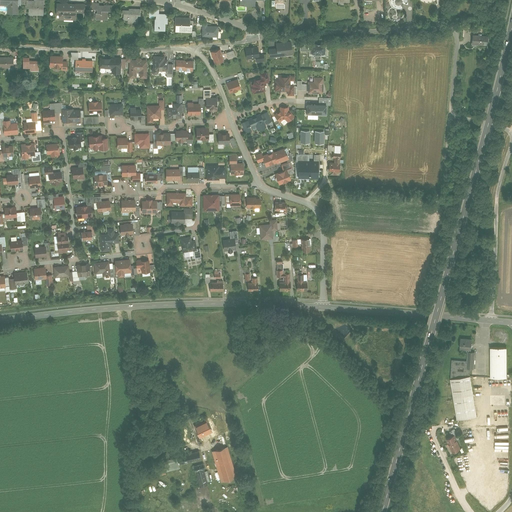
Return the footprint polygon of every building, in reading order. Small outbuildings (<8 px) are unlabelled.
[(1,0),(1,2),(9,3),(9,10),(20,10),(19,0),(1,0)] [(44,0),(26,0),(27,4),(30,5),(30,11),(44,12),(44,0)] [(61,16),(77,17),(78,9),(85,9),(86,1),(58,0),(58,9),(61,9),(61,16)] [(98,9),(98,16),(109,17),(109,8),(110,8),(110,2),(100,1),(99,0),(91,0),(91,6),(98,6),(98,9)] [(391,0),(392,4),(394,6),(396,7),(400,8),(403,9),(406,8),(404,3),(406,3),(407,4),(411,3),(410,1),(408,1),(408,0),(391,0)] [(131,6),(131,7),(124,7),(123,19),(139,19),(139,13),(141,13),(141,6),(131,6)] [(169,11),(160,11),(160,8),(150,7),(150,14),(156,14),(156,30),(167,30),(167,21),(169,21),(169,11)] [(192,15),(177,15),(176,30),(192,30),(192,15)] [(219,35),(219,24),(208,24),(208,21),(204,21),(203,35),(219,35)] [(491,35),(475,34),(474,44),(491,45),(491,35)] [(268,45),(269,54),(292,52),(290,38),(275,39),(275,44),(268,45)] [(324,42),(310,42),(309,52),(323,53),(324,42)] [(257,44),(244,46),(245,57),(255,56),(256,61),(264,60),(263,52),(258,52),(257,44)] [(219,46),(210,50),(214,61),(223,58),(221,52),(220,50),(219,46)] [(222,50),(220,50),(221,52),(223,58),(227,57),(228,58),(235,56),(232,48),(224,51),(222,50)] [(125,56),(125,60),(126,60),(128,60),(128,75),(135,75),(135,68),(138,68),(139,69),(139,75),(146,75),(146,57),(141,57),(139,56),(136,56),(135,57),(131,57),(131,52),(125,52),(125,56)] [(62,53),(49,53),(48,64),(60,64),(60,67),(66,67),(66,58),(61,58),(62,53)] [(152,53),(152,64),(150,66),(150,69),(152,71),(155,71),(157,69),(157,68),(165,68),(167,68),(167,62),(167,56),(164,56),(164,53),(152,53)] [(12,61),(12,54),(0,54),(0,65),(13,65),(12,61)] [(120,55),(99,55),(99,65),(111,65),(111,70),(120,70),(120,65),(120,56),(120,55)] [(74,68),(91,69),(91,58),(84,57),(84,56),(81,56),(81,57),(77,57),(75,57),(74,68)] [(38,58),(29,58),(29,65),(29,68),(38,68),(38,58)] [(175,67),(182,67),(182,68),(192,68),(192,59),(184,59),(184,58),(175,58),(175,64),(175,67)] [(251,92),(265,89),(263,82),(269,81),(266,70),(259,72),(260,76),(249,79),(251,92)] [(274,77),(274,90),(287,90),(287,94),(293,94),(293,84),(289,84),(289,74),(278,74),(278,77),(274,77)] [(313,81),(307,81),(307,91),(321,92),(322,76),(313,76),(313,81)] [(236,77),(226,80),(229,90),(239,87),(236,77)] [(300,80),(296,79),(296,89),(304,89),(304,83),(300,83),(300,80)] [(210,110),(215,109),(216,108),(216,107),(217,107),(216,96),(209,96),(205,96),(205,100),(206,107),(208,107),(208,109),(210,110)] [(158,104),(146,104),(146,121),(152,121),(152,117),(160,117),(160,108),(163,108),(163,98),(158,99),(158,104)] [(87,112),(101,112),(101,101),(97,101),(97,100),(90,100),(90,101),(87,101),(87,112)] [(54,108),(54,113),(60,112),(60,108),(61,108),(60,101),(49,103),(49,109),(54,108)] [(192,101),(186,101),(187,114),(200,114),(199,106),(199,102),(198,102),(192,102),(192,101)] [(172,106),(166,106),(166,117),(181,116),(181,112),(180,103),(180,102),(172,102),(172,106)] [(122,103),(109,103),(109,113),(122,113),(122,103)] [(326,104),(305,103),(305,113),(325,114),(326,104)] [(135,105),(129,105),(129,118),(140,118),(140,114),(140,107),(135,107),(135,105)] [(288,106),(280,106),(280,109),(273,115),(280,121),(284,116),(288,121),(294,115),(289,109),(288,106)] [(49,109),(41,110),(43,124),(49,124),(49,120),(55,120),(54,113),(54,108),(49,109)] [(61,108),(60,108),(60,112),(60,121),(80,121),(80,116),(79,110),(79,109),(73,109),(73,108),(61,108)] [(247,119),(240,122),(245,132),(250,129),(249,128),(255,125),(256,130),(265,126),(264,122),(264,121),(265,123),(271,120),(267,111),(260,113),(260,112),(247,118),(247,119)] [(2,120),(3,127),(3,135),(17,134),(16,122),(9,122),(9,119),(2,120)] [(24,133),(35,132),(35,125),(34,121),(23,122),(24,133)] [(208,126),(196,126),(196,138),(208,138),(208,133),(208,126)] [(179,129),(175,129),(175,140),(177,139),(177,140),(183,140),(183,139),(186,139),(186,141),(192,141),(191,132),(186,132),(186,128),(183,129),(183,128),(179,128),(179,129)] [(309,129),(300,129),(300,142),(308,142),(309,129)] [(75,136),(68,137),(69,148),(81,147),(80,139),(83,139),(83,130),(75,131),(75,136)] [(323,130),(314,130),(314,143),(322,143),(323,130)] [(155,138),(155,144),(156,144),(170,144),(169,131),(155,131),(155,138)] [(148,132),(133,132),(134,143),(138,142),(139,147),(148,147),(149,147),(149,142),(148,132)] [(228,132),(217,132),(218,143),(229,143),(229,141),(229,138),(228,132)] [(101,133),(88,135),(89,146),(92,146),(92,147),(98,146),(98,148),(107,147),(106,136),(101,137),(101,133)] [(126,136),(116,136),(116,148),(127,147),(126,141),(126,136)] [(33,142),(20,143),(21,158),(27,158),(27,156),(31,156),(34,155),(34,151),(33,142)] [(56,143),(45,144),(47,154),(49,154),(49,156),(59,156),(58,147),(57,147),(56,143)] [(13,156),(12,145),(1,146),(2,151),(2,156),(4,156),(4,160),(8,159),(8,156),(13,156)] [(263,160),(266,166),(276,162),(276,163),(285,159),(288,159),(284,148),(283,147),(273,151),(273,150),(262,155),(261,152),(254,154),(257,162),(263,160)] [(286,147),(284,148),(288,159),(285,159),(286,162),(289,161),(293,159),(290,151),(288,152),(286,147)] [(34,155),(31,156),(31,161),(40,160),(39,151),(34,151),(34,155)] [(339,171),(340,157),(340,151),(332,151),(332,157),(333,157),(333,162),(329,161),(328,171),(339,171)] [(298,160),(298,177),(317,177),(317,160),(308,160),(298,160)] [(289,161),(286,162),(280,165),(282,169),(283,168),(284,169),(286,168),(287,169),(291,167),(289,161)] [(230,173),(242,173),(242,162),(236,162),(229,162),(229,163),(230,173)] [(135,164),(121,165),(121,176),(131,176),(135,176),(135,172),(135,164)] [(218,164),(206,164),(206,179),(218,179),(218,177),(224,177),(224,167),(218,167),(218,164)] [(100,173),(106,172),(109,172),(109,165),(99,166),(100,173)] [(62,181),(61,171),(52,172),(51,166),(43,167),(44,175),(48,174),(49,182),(51,182),(52,184),(59,184),(58,181),(62,181)] [(78,167),(71,167),(72,179),(83,178),(82,167),(82,166),(78,167)] [(17,173),(17,178),(20,177),(19,168),(11,169),(11,174),(17,173)] [(165,169),(165,180),(179,180),(179,175),(179,168),(178,168),(165,169)] [(287,169),(286,168),(284,169),(284,170),(278,172),(277,171),(274,173),(279,184),(291,179),(287,169)] [(187,170),(187,181),(199,181),(198,176),(198,170),(197,170),(187,170)] [(28,176),(38,175),(38,172),(28,173),(28,174),(23,175),(23,173),(20,174),(21,184),(24,183),(24,184),(28,184),(28,176)] [(93,173),(94,185),(107,184),(106,172),(100,173),(93,173)] [(7,185),(17,184),(17,178),(17,173),(11,174),(6,174),(6,178),(2,178),(2,184),(7,184),(7,185)] [(144,174),(144,184),(156,183),(156,180),(156,174),(155,174),(144,174)] [(29,188),(40,187),(39,175),(38,175),(28,176),(28,184),(29,188)] [(175,192),(166,192),(166,205),(172,206),(172,202),(178,202),(178,206),(185,206),(185,195),(185,192),(178,192),(178,191),(175,191),(175,192)] [(240,206),(240,193),(229,193),(229,195),(229,201),(229,206),(240,206)] [(218,194),(202,194),(202,211),(219,211),(219,209),(218,195),(218,194)] [(64,208),(63,196),(57,196),(57,197),(52,197),(53,199),(53,209),(64,208)] [(255,196),(246,197),(246,198),(246,204),(246,208),(259,207),(259,204),(260,204),(260,197),(255,197),(255,196)] [(36,199),(36,207),(40,207),(44,206),(44,198),(36,199)] [(134,199),(121,200),(121,212),(127,211),(127,210),(134,210),(135,210),(134,206),(134,199)] [(145,200),(141,200),(141,212),(156,212),(156,209),(156,202),(156,200),(152,200),(152,199),(145,199),(145,200)] [(100,201),(96,201),(96,203),(97,206),(96,207),(96,211),(110,210),(109,200),(100,201)] [(278,201),(274,201),(274,210),(278,210),(278,209),(282,209),(282,211),(282,212),(286,212),(287,205),(285,205),(285,201),(281,201),(281,202),(278,202),(278,201)] [(75,206),(76,218),(91,217),(90,205),(86,205),(86,204),(75,206)] [(7,207),(3,207),(4,214),(4,217),(4,219),(16,218),(16,212),(15,206),(12,206),(9,206),(7,207)] [(36,207),(28,207),(29,219),(36,218),(36,219),(41,219),(40,207),(36,207)] [(183,211),(184,211),(184,218),(191,218),(191,208),(183,208),(183,211)] [(170,223),(184,223),(184,218),(184,211),(183,211),(170,211),(170,217),(167,216),(167,222),(170,222),(170,223)] [(269,224),(258,225),(260,240),(272,239),(272,230),(277,230),(277,228),(276,223),(276,219),(269,219),(269,224)] [(131,223),(119,224),(120,235),(124,234),(124,235),(129,235),(129,234),(133,234),(132,229),(132,223),(131,223)] [(111,243),(118,242),(117,232),(113,233),(113,228),(106,228),(107,233),(99,234),(100,251),(110,250),(109,245),(111,243)] [(80,232),(81,241),(92,239),(91,230),(80,232)] [(229,232),(229,239),(234,238),(234,240),(237,240),(237,235),(236,231),(229,232)] [(56,235),(57,243),(68,243),(67,234),(65,234),(65,232),(57,232),(57,235),(56,235)] [(190,236),(180,238),(182,253),(189,251),(196,250),(196,248),(194,239),(191,240),(190,236)] [(229,239),(222,240),(223,251),(227,250),(227,252),(232,251),(232,249),(235,249),(234,240),(234,238),(229,239)] [(309,251),(308,238),(300,239),(300,244),(301,252),(309,251)] [(297,244),(300,244),(300,239),(291,240),(291,247),(297,247),(297,244)] [(20,250),(22,250),(22,246),(21,240),(16,241),(9,242),(10,251),(14,251),(14,252),(20,251),(20,250)] [(68,250),(68,243),(57,243),(58,254),(65,253),(65,250),(68,250)] [(44,246),(34,247),(35,258),(46,257),(45,251),(45,246),(44,246)] [(114,260),(114,264),(115,273),(115,274),(117,274),(117,276),(124,276),(124,273),(130,272),(130,266),(129,258),(114,260)] [(149,265),(148,259),(141,260),(141,259),(135,260),(136,268),(140,268),(141,273),(149,272),(149,270),(149,265)] [(108,261),(92,262),(93,273),(102,273),(102,276),(108,275),(109,275),(109,269),(108,261)] [(77,270),(77,276),(78,276),(90,275),(88,262),(76,263),(77,270)] [(68,265),(53,266),(54,277),(58,277),(69,276),(69,271),(68,265)] [(45,267),(33,268),(35,280),(46,279),(46,275),(45,267)] [(279,291),(290,291),(290,281),(289,281),(289,275),(289,273),(284,273),(284,274),(282,274),(282,271),(282,270),(276,270),(276,277),(284,277),(284,281),(278,281),(279,291)] [(14,279),(14,284),(27,283),(26,271),(13,273),(14,279)] [(296,281),(296,290),(307,290),(307,281),(303,281),(303,274),(300,274),(297,274),(297,281),(296,281)] [(209,291),(222,291),(222,280),(216,280),(216,282),(209,282),(209,291)] [(247,291),(258,291),(258,282),(257,282),(251,283),(247,283),(247,291)] [(473,339),(462,338),(462,349),(470,350),(473,350),(473,339)] [(509,347),(492,347),(492,378),(509,378),(509,347)] [(477,353),(473,353),(473,350),(470,350),(469,352),(469,362),(469,370),(473,370),(476,370),(477,353)] [(472,377),(473,370),(469,370),(469,362),(453,360),(452,380),(472,377)] [(479,416),(473,377),(472,377),(452,380),(458,420),(479,416)] [(206,419),(194,425),(200,436),(206,433),(209,438),(214,437),(206,419)] [(234,476),(222,434),(214,437),(209,438),(221,479),(234,476)] [(463,449),(456,435),(447,440),(454,453),(463,449)] [(200,458),(198,449),(176,455),(176,456),(178,463),(200,458)] [(178,463),(176,456),(162,459),(164,467),(164,470),(178,466),(178,463)] [(202,461),(193,464),(199,486),(207,484),(203,468),(204,467),(202,461)] [(192,485),(190,482),(187,481),(183,480),(180,481),(177,483),(176,486),(175,490),(176,493),(178,496),(181,497),(185,498),(188,497),(191,495),(192,492),(193,489),(192,485)]
